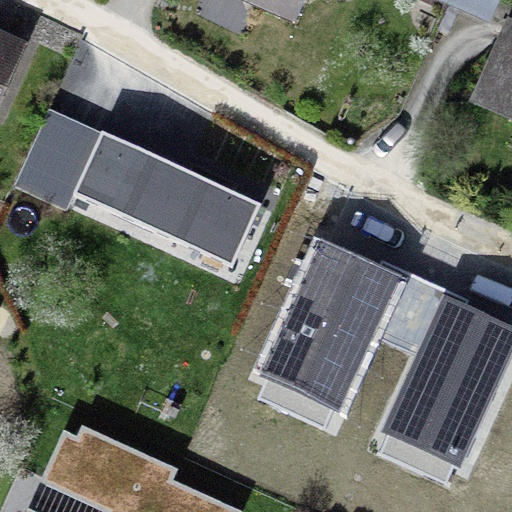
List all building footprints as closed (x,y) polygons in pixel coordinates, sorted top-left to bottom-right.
[(256,0),(253,8),(290,24),(301,0),(256,0)] [(448,0),(458,5),(475,12),(489,18),(497,0),(448,0)] [(511,26),(509,25),(476,96),(511,112),(511,26)] [(0,46),(0,95),(19,55),(0,46)] [(229,269),(258,208),(100,134),(92,151),(71,195),(229,269)] [(28,511),(218,511),(222,502),(64,432),(41,483),(106,511),(31,511),(29,511),(28,511)]
